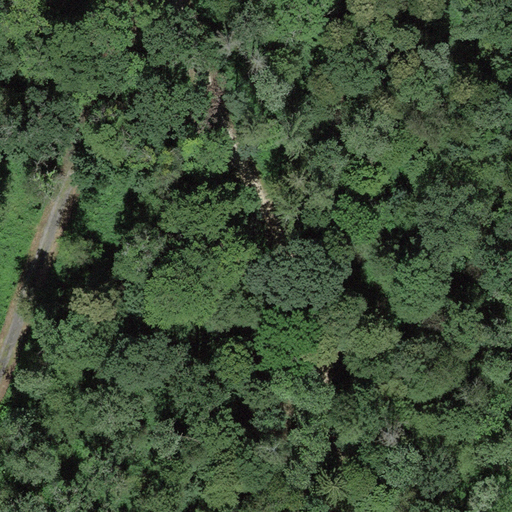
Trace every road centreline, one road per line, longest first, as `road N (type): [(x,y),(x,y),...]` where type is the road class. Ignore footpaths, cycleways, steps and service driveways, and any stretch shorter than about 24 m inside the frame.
road 1 (track): [(362,511),(342,467),(293,266),(212,107),(172,0)]
road 2 (track): [(0,378),(134,0)]
